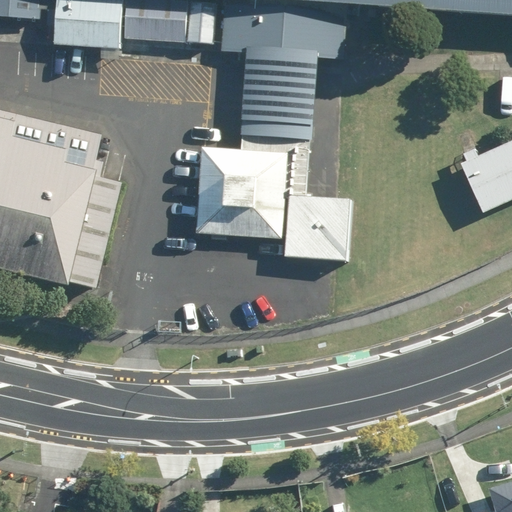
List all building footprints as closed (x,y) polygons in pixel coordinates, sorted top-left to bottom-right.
[(511,0),(0,0),(0,1),(511,27),(511,0)] [(511,120),(452,145),(478,209),(511,194),(511,120)] [(233,142),(206,141),(201,232),(284,237),(283,255),(351,259),(355,190),(310,187),(314,128),(234,124),(233,142)] [(0,126),(0,268),(79,285),(109,150),(0,126)] [(511,511),(511,483),(492,490),(498,511),(511,511)]
